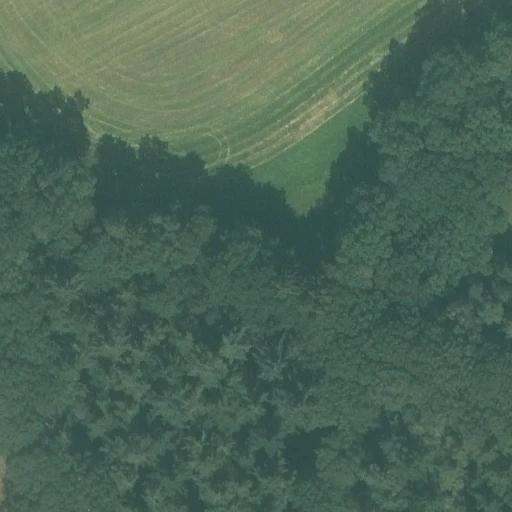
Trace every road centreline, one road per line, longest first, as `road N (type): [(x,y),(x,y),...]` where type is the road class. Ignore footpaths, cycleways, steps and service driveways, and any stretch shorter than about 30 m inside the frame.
road 1 (track): [(0,166),(511,384)]
road 2 (track): [(82,511),(0,320)]
